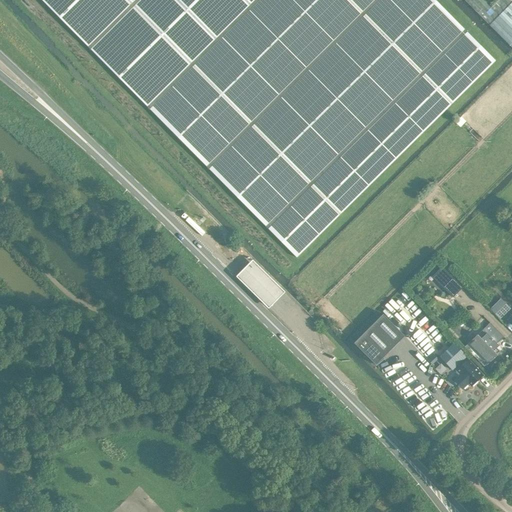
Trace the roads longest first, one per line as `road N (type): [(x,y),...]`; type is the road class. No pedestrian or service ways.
road 1 (primary): [(408,460),(69,127)]
road 2 (unclassified): [(511,511),(465,470),(457,447),(462,426),(511,378)]
